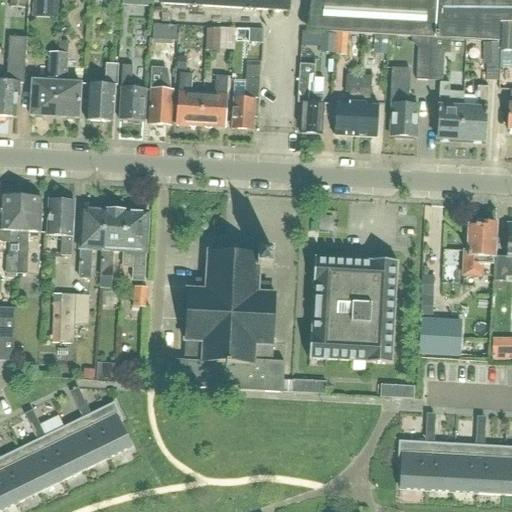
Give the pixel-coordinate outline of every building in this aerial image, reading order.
[(25,0),(9,0),(9,8),(25,9),(25,0)] [(33,0),(32,18),(57,19),(58,0),(33,0)] [(159,0),(159,6),(290,14),(290,0),(159,0)] [(511,0),(311,0),(310,33),(498,43),(498,24),(511,24),(511,0)] [(500,53),(511,53),(511,25),(500,25),(500,53)] [(178,48),(205,49),(206,27),(179,26),(178,48)] [(207,27),(206,48),(220,49),(220,28),(207,27)] [(320,55),(332,55),(333,35),(321,34),(320,55)] [(347,35),(333,35),(332,55),(346,56),(347,35)] [(24,83),(25,60),(26,38),(9,37),(6,82),(0,82),(0,118),(3,118),(5,116),(15,117),(16,103),(16,97),(19,97),(20,83),(24,83)] [(432,40),(417,40),(415,80),(430,81),(430,78),(432,48),(432,40)] [(65,80),(67,54),(67,43),(58,43),(58,53),(54,119),(65,119),(67,122),(72,122),(75,120),(79,120),(79,107),(80,84),(61,84),(61,79),(65,80)] [(483,43),(482,65),(497,65),(497,43),(483,43)] [(432,48),(430,78),(444,79),(445,49),(432,48)] [(31,82),(30,104),(29,117),(33,118),(35,120),(41,120),(43,118),(54,119),(58,53),(48,53),(46,79),(51,79),(51,83),(31,82)] [(145,89),(130,88),(131,66),(133,66),(134,55),(119,54),(118,66),(121,66),(120,88),(119,109),(118,122),(130,122),(133,126),(138,126),(141,123),(144,123),(145,110),(145,89)] [(233,97),(232,116),(231,131),(252,132),(253,117),(254,98),(257,98),(259,62),(246,61),(244,82),(244,97),(233,97)] [(87,85),(86,107),(86,122),(113,124),(114,86),(116,86),(117,65),(106,65),(105,85),(87,85)] [(324,105),(322,105),(322,95),(313,94),(314,65),(300,65),(298,104),(302,104),(300,135),(322,136),(324,105)] [(391,119),(391,125),(390,138),(402,139),(402,141),(413,142),(413,139),(416,140),(418,107),(408,107),(410,69),(394,69),(394,86),(392,106),(390,106),(390,119),(391,119)] [(151,75),(149,110),(148,125),(148,126),(171,127),(173,91),(162,90),(163,76),(151,75)] [(198,127),(200,127),(201,95),(189,94),(190,76),(178,76),(177,112),(176,126),(187,127),(192,129),(198,127)] [(355,139),(358,78),(345,77),(344,94),(349,94),(348,105),(335,104),(335,121),(334,138),(355,139)] [(201,95),(200,127),(201,127),(208,130),(213,129),(225,129),(227,78),(214,78),(213,95),(201,95)] [(377,140),(377,124),(378,106),(364,105),(365,95),(369,95),(370,78),(358,78),(355,139),(377,140)] [(436,127),(436,141),(447,141),(449,144),(460,144),(462,109),(463,93),(450,92),(450,84),(438,83),(436,127)] [(477,86),(476,93),(476,110),(462,109),(460,144),(472,145),(474,143),(485,143),(488,87),(477,86)] [(17,275),(20,198),(0,197),(0,242),(1,243),(8,243),(6,281),(16,281),(17,275)] [(20,198),(17,275),(26,275),(28,234),(40,235),(42,200),(20,198)] [(60,257),(65,257),(73,257),(74,225),(73,225),(74,202),(62,202),(60,201),(53,200),(50,201),(48,201),(46,238),(61,239),(60,257)] [(104,211),(103,211),(93,210),(89,213),(82,212),(79,279),(90,280),(92,250),(102,251),(104,211)] [(103,210),(103,211),(104,211),(102,251),(99,289),(111,290),(113,251),(123,252),(125,212),(126,212),(126,211),(103,210)] [(123,252),(122,268),(133,269),(132,282),(144,283),(147,216),(139,215),(137,212),(126,212),(125,212),(123,252)] [(493,259),(495,239),(496,224),(477,223),(477,227),(470,227),(469,228),(468,253),(464,253),(463,277),(481,278),(481,273),(481,259),(493,259)] [(511,227),(507,227),(506,240),(505,260),(495,259),(495,283),(504,284),(504,279),(511,279),(511,227)] [(183,362),(169,362),(168,389),(208,391),(208,386),(239,388),(239,392),(282,394),(284,363),(272,363),(276,296),(268,296),(268,285),(258,285),(259,269),(272,269),(273,259),(274,254),(257,253),(257,256),(208,253),(206,282),(196,281),(196,292),(187,291),(184,343),(183,362)] [(314,259),(313,286),(314,286),(311,335),(310,335),(308,362),(311,362),(311,361),(365,364),(365,365),(391,366),(392,364),(390,364),(392,340),(393,340),(395,290),(394,290),(396,266),(397,266),(397,264),(370,262),(370,264),(316,261),(317,259),(314,259)] [(433,277),(421,277),(421,297),(432,297),(433,277)] [(135,288),(134,308),(145,309),(146,289),(135,288)] [(75,337),(75,329),(74,329),(74,324),(76,324),(77,296),(54,295),(52,344),(73,345),(73,337),(75,337)] [(89,296),(77,296),(76,324),(88,325),(89,296)] [(432,299),(421,298),(420,318),(431,318),(432,299)] [(0,310),(0,362),(13,363),(14,311),(0,310)] [(464,323),(424,321),(422,357),(462,359),(464,323)] [(496,361),(511,361),(511,359),(511,342),(496,342),(496,361)] [(326,384),(316,383),(292,382),(291,394),(326,396),(326,384)] [(414,388),(390,387),(380,386),(380,399),(413,401),(414,388)] [(77,409),(85,405),(80,395),(72,399),(77,409)] [(114,404),(90,415),(86,417),(107,461),(131,450),(118,423),(122,421),(114,404)] [(82,419),(63,428),(85,472),(107,461),(86,417),(90,415),(85,405),(77,409),(82,419)] [(32,431),(40,427),(35,417),(27,421),(32,431)] [(425,421),(425,433),(434,433),(435,422),(425,421)] [(475,436),(484,436),(485,425),(476,424),(475,436)] [(37,441),(18,451),(39,495),(62,484),(41,440),(45,438),(40,427),(32,431),(37,441)] [(63,428),(45,438),(41,440),(62,484),(85,472),(63,428)] [(433,445),(434,433),(425,433),(424,444),(398,443),(397,462),(402,462),(400,492),(426,493),(429,444),(433,445)] [(454,446),(451,495),(476,496),(479,447),(484,447),(484,436),(475,436),(475,447),(454,446)] [(429,444),(426,493),(451,495),(454,446),(433,445),(429,444)] [(479,447),(476,496),(502,497),(504,449),(484,447),(479,447)] [(511,448),(504,449),(502,497),(511,497),(511,448)] [(0,471),(17,506),(39,495),(18,451),(0,459),(0,471)] [(0,511),(2,511),(17,506),(0,471),(0,511)]
